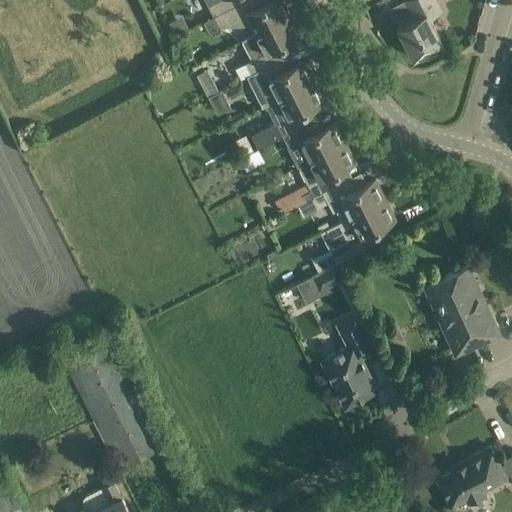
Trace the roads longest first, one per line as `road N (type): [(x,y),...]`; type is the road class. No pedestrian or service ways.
road 1 (residential): [(245,511),(377,447),(511,366)]
road 2 (unclassified): [(465,147),(401,124),(329,0)]
road 3 (residential): [(465,147),(508,0)]
